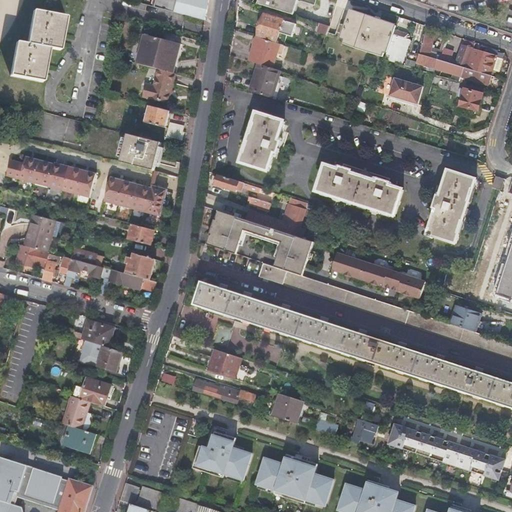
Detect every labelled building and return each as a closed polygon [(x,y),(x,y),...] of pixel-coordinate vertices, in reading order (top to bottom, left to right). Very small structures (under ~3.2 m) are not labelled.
[(153,0),(152,6),(172,11),(174,0),(153,0)] [(174,0),(172,11),(205,20),(208,0),(174,0)] [(263,0),(262,6),(294,16),(298,0),(263,0)] [(11,76),(43,82),(50,49),(61,51),(68,18),(35,11),(28,45),(18,42),(11,76)] [(395,31),(397,26),(351,11),(342,38),(358,43),(357,47),(371,51),(372,48),(387,53),(395,31)] [(258,37),(277,43),(280,35),(286,37),(292,39),(296,26),(264,17),(258,37)] [(327,36),(330,27),(316,23),(314,32),(327,36)] [(385,60),(402,65),(410,41),(407,39),(408,35),(395,31),(387,53),(385,60)] [(420,54),(429,57),(431,50),(435,37),(425,34),(420,54)] [(159,71),(174,75),(181,44),(145,35),(138,65),(159,71)] [(277,43),(277,44),(283,46),(286,37),(280,35),(277,43)] [(446,46),(455,49),(456,37),(450,35),(449,35),(446,46)] [(474,49),(477,41),(475,40),(466,37),(465,44),(464,48),(460,57),(459,60),(456,66),(465,69),(476,72),(491,77),(493,71),(500,73),(504,60),(497,58),(498,56),(474,49)] [(258,65),(273,69),(279,46),(257,39),(250,62),(258,65)] [(442,61),(456,66),(459,60),(452,57),(455,49),(446,46),(444,54),(442,61)] [(429,57),(442,61),(444,54),(431,50),(429,57)] [(434,69),(463,78),(463,77),(465,69),(456,66),(442,61),(429,57),(420,54),(418,63),(434,69)] [(251,92),(272,98),(279,71),(273,69),(258,65),(251,92)] [(463,77),(474,80),(476,72),(465,69),(463,77)] [(155,85),(172,90),(176,75),(174,75),(159,71),(155,85)] [(490,85),(492,77),(491,77),(476,72),(474,80),(490,85)] [(386,99),(414,108),(420,91),(392,82),(386,99)] [(484,95),(485,89),(463,83),(462,88),(484,95)] [(169,104),(172,90),(155,85),(155,88),(148,86),(144,98),(169,104)] [(479,112),(484,95),(462,88),(459,95),(464,96),(460,107),(479,112)] [(360,101),(356,110),(364,113),(367,104),(360,101)] [(166,129),(170,112),(150,107),(145,124),(166,129)] [(233,168),(260,176),(266,158),(270,159),(274,147),(270,145),(276,127),(248,118),(245,128),(247,129),(238,159),(236,158),(233,168)] [(167,137),(181,141),(183,134),(169,130),(167,137)] [(128,134),(121,163),(155,172),(162,143),(128,134)] [(90,199),(97,175),(55,164),(55,165),(27,158),(25,164),(11,161),(7,177),(90,199)] [(311,197),(388,222),(397,195),(383,191),(385,187),(372,183),(371,187),(345,178),(346,175),(334,171),(333,175),(319,170),(311,197)] [(261,189),(219,176),(216,186),(237,193),(239,187),(260,194),(261,189)] [(507,180),(496,177),(493,188),(499,190),(503,191),(507,180)] [(111,178),(105,203),(160,217),(167,191),(153,187),(152,189),(111,178)] [(423,242),(450,250),(453,241),(452,240),(466,196),(468,196),(471,186),(443,178),(435,203),(432,202),(428,215),(431,216),(423,242)] [(272,204),(250,197),(248,201),(251,202),(250,204),(259,207),(258,209),(269,212),(272,204)] [(289,233),(297,236),(305,210),(296,207),(294,213),(291,212),(289,221),(292,222),(289,233)] [(303,239),(220,212),(210,246),(238,255),(246,231),(287,244),(280,269),(305,277),(308,278),(318,244),(303,239)] [(29,240),(28,247),(39,250),(49,253),(55,221),(41,217),(40,218),(35,217),(33,224),(31,223),(27,239),(29,240)] [(156,232),(134,226),(130,241),(152,247),(156,232)] [(28,247),(23,246),(18,263),(34,267),(35,263),(47,267),(51,255),(51,253),(49,253),(39,250),(28,247)] [(74,254),(73,259),(105,268),(107,259),(88,254),(87,258),(74,254)] [(47,267),(44,279),(52,282),(57,264),(55,263),(57,257),(51,255),(47,267)] [(130,265),(128,275),(150,281),(156,261),(136,255),(134,260),(128,258),(126,264),(130,265)] [(337,272),(425,300),(430,284),(342,255),(337,272)] [(62,271),(69,273),(73,259),(65,257),(62,271)] [(69,273),(65,285),(70,287),(73,276),(76,276),(78,270),(92,274),(91,278),(101,280),(103,275),(112,277),(113,271),(105,268),(73,259),(69,273)] [(452,325),(431,318),(324,283),(264,264),(260,277),(511,357),(511,344),(477,333),(452,325)] [(113,271),(112,277),(110,282),(140,290),(141,288),(155,291),(157,283),(150,281),(128,275),(113,271)] [(103,283),(99,295),(106,297),(109,287),(110,284),(103,283)] [(191,312),(511,416),(511,392),(198,290),(191,312)] [(458,306),(452,325),(477,333),(483,314),(458,306)] [(109,348),(122,352),(125,345),(116,342),(120,330),(89,321),(85,334),(73,331),(71,336),(72,336),(83,340),(105,347),(109,348)] [(216,343),(226,346),(230,332),(220,329),(216,343)] [(116,372),(122,352),(109,348),(105,347),(99,366),(116,372)] [(235,380),(242,359),(215,350),(209,372),(235,380)] [(91,402),(105,407),(112,386),(88,379),(81,399),(91,402)] [(194,389),(232,401),(235,391),(226,388),(226,390),(197,381),(194,389)] [(255,394),(245,391),(243,399),(253,402),(255,394)] [(297,424),(304,402),(282,395),(275,417),(297,424)] [(70,426),(82,430),(91,402),(81,399),(72,396),(63,424),(70,426)] [(317,430),(337,437),(340,426),(320,420),(317,430)] [(365,429),(378,434),(380,426),(371,423),(361,420),(355,439),(353,438),(352,441),(360,444),(365,429)] [(64,445),(90,453),(96,434),(82,430),(70,426),(64,445)] [(358,451),(371,455),(378,434),(365,429),(360,444),(358,451)] [(211,476),(241,485),(249,460),(243,458),(230,454),(232,448),(233,444),(224,441),(212,437),(207,454),(197,451),(190,473),(210,480),(211,476)] [(424,448),(399,440),(395,454),(420,461),(424,448)] [(465,476),(470,463),(445,455),(441,468),(465,476)] [(15,462),(4,458),(3,462),(3,463),(0,471),(0,511),(26,511),(17,506),(19,498),(30,467),(15,462)] [(315,470),(284,460),(281,470),(262,464),(254,489),(283,499),(282,503),(302,509),(303,505),(322,511),(330,485),(311,479),(313,473),(315,470)] [(30,467),(19,498),(60,511),(61,511),(72,480),(30,467)] [(85,511),(93,487),(92,487),(72,480),(61,511),(85,511)] [(127,483),(121,501),(131,505),(134,505),(140,488),(127,483)] [(362,496),(343,490),(335,511),(411,511),(399,507),(392,505),(395,498),(364,488),(362,496)] [(139,503),(162,510),(166,497),(144,489),(139,503)] [(169,511),(194,511),(197,506),(174,499),(169,511)]
